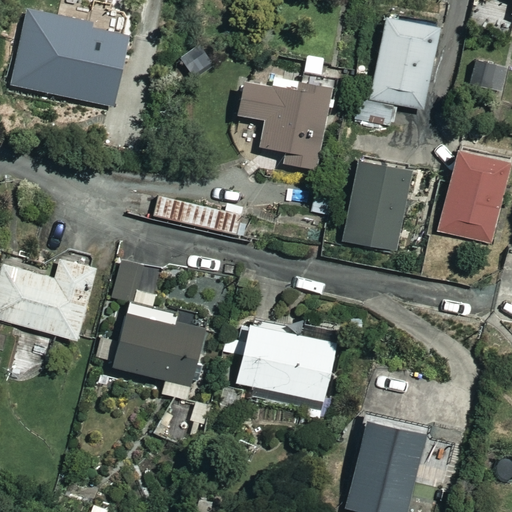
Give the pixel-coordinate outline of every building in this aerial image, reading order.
[(43,0),(21,90),(98,109),(108,66),(118,69),(133,10),(93,0),(43,0)] [(434,25),(376,15),(363,91),(357,90),(352,118),(389,125),(393,103),(419,107),(434,25)] [(501,67),(472,61),(467,84),(497,90),(501,67)] [(324,87),(269,76),(267,85),(233,79),(227,111),(238,113),(233,139),(281,149),(279,162),(308,167),(324,87)] [(503,157),(448,147),(432,231),(487,241),(503,157)] [(402,163),(348,158),(339,243),(394,248),(402,163)] [(249,215),(154,194),(149,215),(245,236),(249,215)] [(92,266),(51,255),(46,275),(0,263),(0,319),(72,338),(92,266)] [(150,306),(153,290),(132,286),(136,265),(116,261),(109,295),(117,297),(105,365),(160,375),(157,393),(183,398),(197,326),(166,321),(168,310),(150,306)] [(334,342),(241,321),(227,380),(321,401),(334,342)] [(403,511),(418,429),(356,418),(340,508),(363,511),(403,511)] [(511,463),(483,456),(477,478),(511,487),(511,463)]
